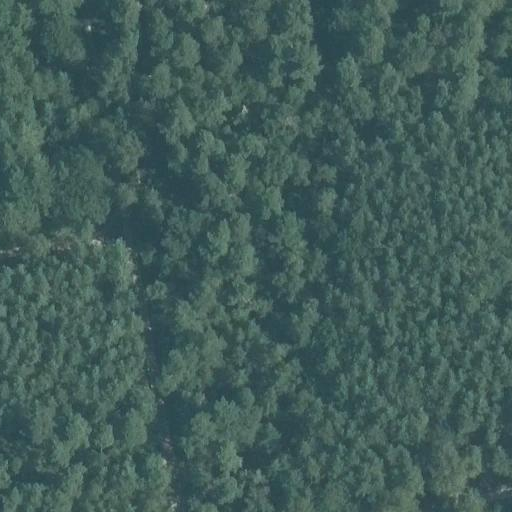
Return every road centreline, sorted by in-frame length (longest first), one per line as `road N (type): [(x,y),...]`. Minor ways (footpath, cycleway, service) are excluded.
road 1 (track): [(127,236),(178,511)]
road 2 (track): [(77,0),(127,236)]
